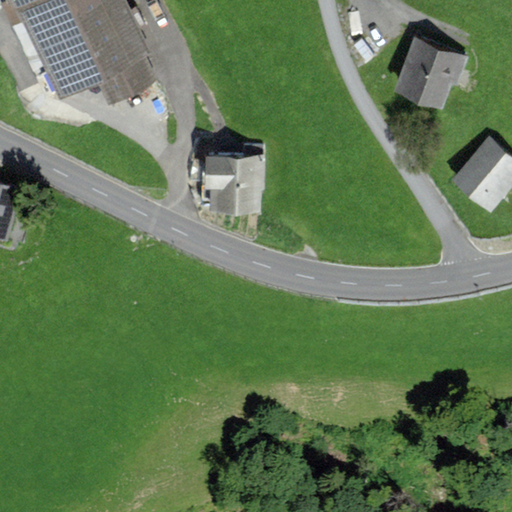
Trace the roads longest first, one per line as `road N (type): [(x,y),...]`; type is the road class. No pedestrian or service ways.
road 1 (tertiary): [(0,142),(264,268),(324,283),(430,284),(511,266)]
road 2 (track): [(478,275),(350,72),(331,0)]
